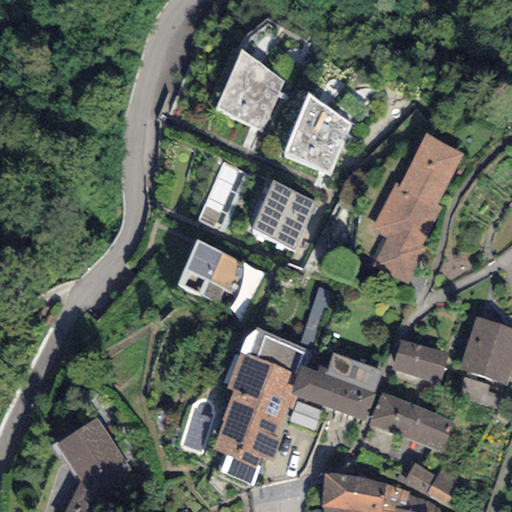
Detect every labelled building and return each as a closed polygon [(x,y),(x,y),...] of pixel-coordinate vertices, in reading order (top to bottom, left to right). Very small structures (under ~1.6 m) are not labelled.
[(284,81),(240,51),(216,110),(261,132),(284,81)] [(351,124),(309,95),(281,157),(329,176),(351,124)] [(463,154),(423,134),(399,183),(395,182),(371,231),(386,238),(371,267),(408,286),(426,250),(422,248),(442,207),(437,205),(463,154)] [(248,174),(222,162),(196,221),(222,233),(248,174)] [(316,202),(272,181),(251,230),(293,252),(316,202)] [(245,264),(197,240),(176,285),(226,308),(231,305),(233,303),(237,300),(242,290),(246,280),(247,271),(245,264)] [(511,365),(511,329),(476,318),(460,370),(506,384),(511,365)] [(272,463),(281,438),(274,436),(285,407),(291,409),(296,397),(289,394),(300,366),(306,348),(256,329),(246,356),(240,354),(227,388),(232,390),(221,420),(224,421),(213,451),(227,456),(220,474),(254,487),(262,466),(257,465),(260,458),(272,463)] [(447,356),(401,340),(391,369),(438,384),(447,356)] [(317,372),(300,366),(289,394),(296,397),(363,422),(382,372),(333,353),(327,371),(319,368),(317,372)] [(453,422),(382,393),(369,425),(442,454),(453,422)] [(96,427),(62,451),(83,483),(69,511),(102,511),(126,471),(96,427)] [(415,469),(407,484),(446,505),(457,483),(441,475),(438,481),(415,469)] [(406,510),(409,496),(409,492),(386,484),(342,474),(323,474),(321,507),(355,511),(394,511),(395,509),(406,510)] [(426,502),(409,496),(406,510),(395,509),(394,511),(438,511),(439,509),(426,502)]
